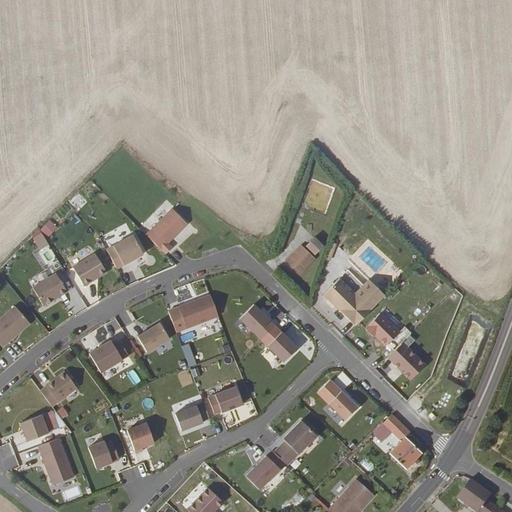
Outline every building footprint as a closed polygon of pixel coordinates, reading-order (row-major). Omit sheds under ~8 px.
[(189,225),(174,211),(148,237),(168,256),(174,249),(170,245),(189,225)] [(48,237),(58,227),(50,220),(40,230),(48,237)] [(32,235),(40,249),(49,245),(41,230),(32,235)] [(145,256),(135,237),(109,251),(119,270),(145,256)] [(325,248),(316,239),(308,248),(317,257),(325,248)] [(298,275),(313,258),(299,246),(286,262),(298,275)] [(108,274),(97,255),(75,269),(86,288),(108,274)] [(348,270),(344,274),(354,284),(358,280),(348,270)] [(69,293),(58,275),(35,289),(46,307),(69,293)] [(386,296),(369,279),(356,293),(341,278),(324,295),(356,326),(386,296)] [(220,318),(212,297),(170,313),(178,334),(220,318)] [(277,327),(256,306),(242,320),(263,342),(277,327)] [(32,325),(21,312),(0,329),(0,343),(4,349),(32,325)] [(401,332),(381,313),(366,329),(374,337),(375,335),(387,347),(401,332)] [(171,340),(162,324),(139,338),(149,354),(171,340)] [(299,350),(283,334),(269,348),(285,364),(299,350)] [(115,346),(113,342),(91,355),(103,374),(131,357),(122,342),(115,346)] [(410,378),(424,363),(403,343),(388,358),(410,378)] [(135,369),(128,372),(133,385),(140,382),(135,369)] [(79,390),(67,373),(48,387),(48,388),(42,393),(54,408),(79,390)] [(245,406),(238,389),(217,396),(217,397),(210,399),(215,414),(222,411),(223,414),(245,406)] [(359,409),(343,393),(330,406),(347,422),(359,409)] [(211,421),(205,405),(177,416),(183,432),(205,424),(204,423),(211,421)] [(409,439),(414,433),(395,414),(385,425),(390,429),(388,431),(394,435),(396,433),(406,442),(392,457),(409,472),(425,453),(409,439)] [(50,434),(43,417),(22,425),(29,442),(50,434)] [(287,443),(276,454),(286,464),(289,467),(318,438),(303,423),(285,441),(287,443)] [(156,445),(149,425),(129,432),(138,455),(145,452),(144,449),(156,445)] [(380,431),(374,445),(388,452),(395,438),(380,431)] [(77,478),(62,439),(41,447),(44,455),(56,487),(77,478)] [(122,461),(115,444),(106,447),(105,444),(91,449),(99,470),(122,461)] [(360,463),(368,454),(362,449),(353,458),(360,463)] [(268,458),(248,478),(260,491),(286,464),(276,454),(275,453),(269,459),(268,458)] [(143,462),(119,472),(124,484),(148,474),(143,462)] [(359,479),(332,510),(334,511),(360,511),(376,494),(359,479)] [(465,481),(452,497),(472,511),(495,511),(497,511),(483,500),(486,496),(465,481)] [(187,510),(188,511),(213,511),(223,502),(207,488),(187,510)] [(299,506),(305,497),(298,492),(291,501),(299,506)]
